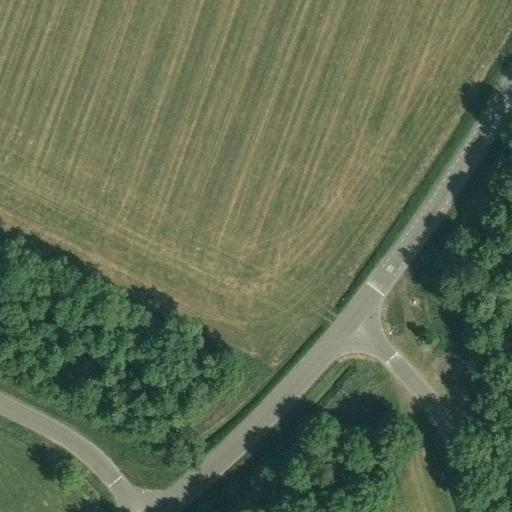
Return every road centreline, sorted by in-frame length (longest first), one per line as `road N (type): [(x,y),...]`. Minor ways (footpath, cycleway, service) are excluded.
road 1 (tertiary): [(355,322),(432,223),(511,90)]
road 2 (tertiary): [(155,511),(355,322)]
road 3 (unclassified): [(479,511),(448,430),(355,322)]
road 4 (unclassified): [(143,511),(86,455),(0,410)]
